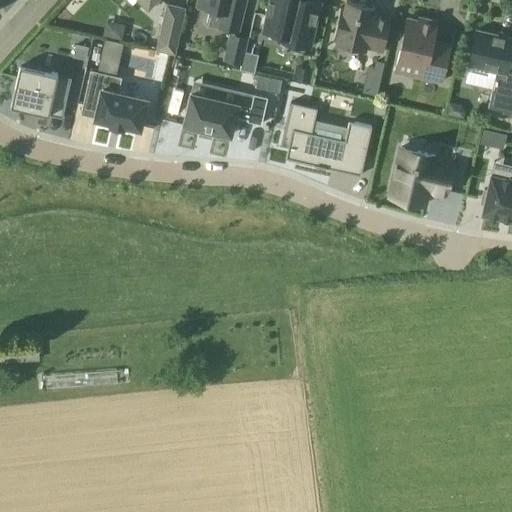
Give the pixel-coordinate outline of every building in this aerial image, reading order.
[(139,0),(148,8),(155,0),(139,0)] [(199,0),(197,8),(210,10),(221,13),(218,27),(237,32),(243,8),(244,0),(199,0)] [(269,0),(263,29),(279,33),(278,40),(310,47),(321,2),(312,0),(269,0)] [(340,7),(333,38),(337,39),(336,43),(338,43),(339,48),(348,51),(352,46),(365,49),(366,45),(383,49),(390,18),(373,14),(374,7),(346,0),(344,8),(340,7)] [(166,2),(156,49),(175,54),(186,7),(166,2)] [(407,17),(398,55),(414,59),(411,74),(441,81),(447,54),(430,49),(437,21),(419,17),(418,20),(407,17)] [(469,60),(468,65),(471,66),(470,70),(487,74),(488,69),(496,70),(492,90),(488,107),(511,112),(511,67),(507,66),(511,46),(511,37),(503,36),(476,30),(469,60)] [(229,33),(223,60),(242,64),(248,38),(229,33)] [(73,56),(86,58),(88,46),(75,44),(73,56)] [(99,53),(93,51),(91,59),(98,61),(99,53)] [(296,65),(292,79),(310,83),(313,69),(296,65)] [(12,100),(11,105),(20,107),(20,108),(33,111),(33,110),(40,112),(49,114),(52,98),(66,101),(71,77),(58,74),(41,70),(34,68),(34,69),(20,66),(19,70),(18,70),(11,100),(12,100)] [(91,69),(81,113),(95,117),(94,119),(110,122),(110,125),(123,128),(124,125),(140,129),(147,99),(118,92),(122,77),(91,69)] [(270,77),(267,90),(278,93),(279,91),(282,80),(270,77)] [(190,92),(183,124),(200,128),(213,131),(214,131),(230,135),(235,116),(248,119),(247,121),(261,124),(267,97),(254,94),(251,106),(190,92)] [(291,102),(281,145),(288,147),(296,149),(294,159),(310,163),(315,164),(315,165),(325,168),(326,167),(326,166),(332,167),(333,163),(356,171),(356,174),(360,175),(372,126),(349,120),(347,126),(344,140),(311,132),(315,119),(317,108),(291,102)] [(449,102),(446,115),(464,118),(465,111),(462,105),(449,102)] [(376,103),(373,112),(384,114),(386,105),(376,103)] [(485,130),(482,142),(502,147),(505,135),(485,130)] [(401,147),(389,196),(424,204),(428,191),(446,195),(452,166),(434,161),(436,155),(401,147)] [(484,189),(480,203),(484,204),(482,214),(511,221),(511,165),(509,165),(506,179),(491,175),(488,190),(484,189)]
